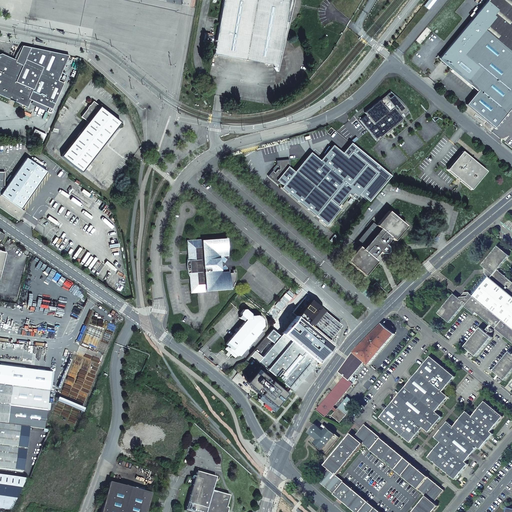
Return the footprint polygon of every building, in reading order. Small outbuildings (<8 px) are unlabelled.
[(223,0),(214,54),(246,60),(247,54),(266,57),(272,64),(279,59),(287,17),(286,16),(289,10),(291,7),(291,5),(291,1),(291,0),(223,0)] [(511,0),(489,0),(440,59),(479,91),(469,103),(496,127),(511,107),(511,0)] [(16,100),(26,105),(29,99),(32,101),(48,107),(46,111),(50,113),(63,83),(58,80),(68,55),(22,46),(15,62),(1,56),(0,56),(0,93),(10,98),(12,97),(16,99),(16,100)] [(266,57),(247,54),(246,60),(272,64),(266,57)] [(384,136),(404,119),(402,117),(409,112),(406,107),(403,103),(399,98),(395,95),(390,99),(387,95),(381,100),(380,100),(369,109),(365,112),(367,115),(360,120),(375,139),(382,134),(384,136)] [(48,107),(32,101),(31,105),(46,111),(48,107)] [(88,122),(61,156),(81,172),(120,123),(93,101),(81,117),(88,122)] [(356,199),(377,172),(352,152),(347,157),(333,145),(320,160),(311,152),(294,172),(288,166),(288,161),(283,162),(283,161),(277,161),(278,166),(279,166),(279,169),(277,170),(273,171),(274,175),(268,176),(278,184),(279,182),(283,186),(282,188),(327,225),(340,207),(338,205),(349,193),(356,199)] [(485,172),(462,152),(447,170),(471,189),(485,172)] [(21,209),(47,172),(36,165),(39,161),(34,157),(31,161),(26,158),(3,191),(4,187),(5,187),(5,172),(0,171),(0,206),(18,219),(24,211),(21,209)] [(385,244),(391,237),(394,240),(406,226),(388,211),(376,225),(373,223),(355,243),(359,246),(347,260),(364,275),(376,261),(373,258),(379,251),(381,253),(386,253),(388,251),(387,246),(385,244)] [(189,260),(190,273),(191,292),(232,289),(234,285),(235,281),(236,279),(236,275),(235,270),(232,270),(233,273),(229,273),(218,274),(219,271),(221,271),(220,269),(219,261),(220,258),(218,258),(217,256),(228,255),(227,239),(188,242),(189,260)] [(477,313),(511,342),(511,281),(498,270),(510,256),(498,246),(482,266),(485,268),(484,269),(485,273),(486,275),(470,294),(469,292),(464,293),(465,297),(461,298),(460,299),(454,294),(438,313),(450,323),(464,306),(475,315),(477,313)] [(372,286),(382,296),(386,292),(384,290),(376,282),(372,286)] [(289,388),(325,345),(321,341),(323,339),(327,343),(341,326),(340,325),(341,325),(324,311),(322,313),(309,301),(280,336),(276,340),(269,334),(266,337),(274,343),(262,357),(261,356),(257,361),(289,388)] [(237,354),(239,356),(260,331),(259,330),(263,326),(262,319),(257,315),(251,316),(251,314),(245,309),(244,310),(241,313),(241,315),(246,319),(225,344),(227,346),(226,347),(236,356),(237,354)] [(365,363),(369,365),(395,334),(391,331),(387,327),(383,324),(356,350),(354,353),(365,363)] [(471,352),(477,357),(493,338),(481,328),(465,347),(471,352)] [(280,336),(272,330),(269,334),(276,340),(280,336)] [(262,357),(274,343),(266,337),(250,356),(257,361),(261,356),(262,357)] [(325,345),(289,388),(292,391),(328,347),(325,345)] [(500,376),(506,381),(511,373),(511,353),(510,352),(494,371),(500,376)] [(319,412),(325,417),(357,380),(353,377),(365,363),(354,353),(340,372),(345,377),(317,410),(319,412)] [(289,388),(249,357),(245,363),(237,366),(232,370),(238,373),(236,377),(274,406),(289,388)] [(442,405),(449,397),(443,392),(449,384),(455,377),(431,357),(405,387),(406,388),(406,389),(404,389),(395,400),(395,402),(394,403),(393,402),(380,418),(410,443),(417,435),(423,428),(426,430),(429,433),(436,425),(442,417),(436,412),(442,405)] [(51,373),(0,366),(0,423),(29,427),(39,429),(44,429),(51,373)] [(332,416),(340,422),(356,404),(348,397),(332,416)] [(435,450),(428,458),(455,480),(468,464),(466,462),(478,447),(480,450),(493,434),(491,432),(503,417),(485,401),(479,409),(472,416),(466,412),(460,419),(454,427),(448,422),(441,429),(435,437),(441,442),(435,450)] [(0,468),(23,472),(28,435),(29,427),(0,423),(0,468)] [(316,424),(309,432),(314,436),(320,428),(316,424)] [(314,436),(310,440),(326,454),(340,437),(324,424),(320,428),(314,436)] [(365,424),(355,437),(359,440),(369,428),(365,424)] [(29,427),(28,435),(38,437),(39,429),(29,427)] [(351,434),(325,465),(328,469),(332,472),(322,484),(334,494),(345,482),(337,475),(363,444),(371,450),(381,438),(369,428),(359,440),(355,437),(351,434)] [(381,438),(371,450),(395,470),(405,458),(381,438)] [(405,458),(395,470),(399,473),(402,476),(412,464),(409,461),(405,458)] [(441,487),(412,464),(402,476),(426,496),(412,511),(380,511),(376,508),(372,511),(433,511),(438,506),(434,503),(431,500),(441,487)] [(328,469),(318,481),(322,484),(332,472),(328,469)] [(196,472),(185,510),(190,511),(226,511),(227,508),(225,507),(229,496),(212,491),(216,477),(196,472)] [(0,508),(12,510),(22,488),(22,478),(0,475),(0,508)] [(345,482),(334,494),(355,511),(360,511),(369,502),(345,482)] [(145,511),(150,494),(109,483),(100,511),(145,511)] [(441,487),(431,500),(434,503),(445,491),(441,487)] [(369,502),(360,511),(372,511),(376,508),(372,505),(369,502)]
